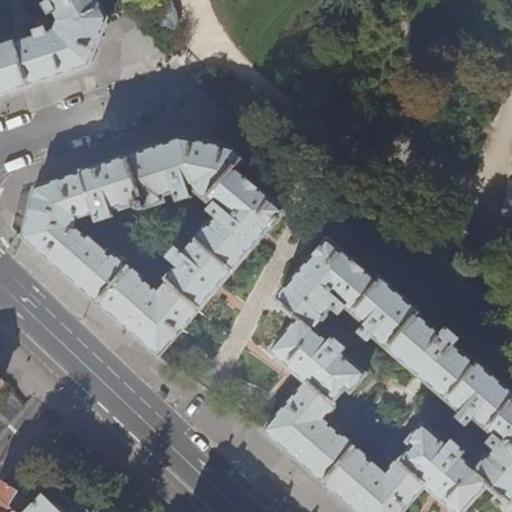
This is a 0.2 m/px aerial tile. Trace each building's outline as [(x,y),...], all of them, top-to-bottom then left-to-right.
[(108,19),(97,0),(50,0),(62,21),(58,33),(30,42),(18,45),(18,43),(0,48),(0,94),(43,81),(57,76),(90,65),(98,43),(108,19)] [(283,213),(234,170),(243,159),(232,150),(183,139),(144,152),(80,173),(35,188),(23,237),(59,268),(121,322),(159,355),(283,213)] [(328,242),(276,301),(298,321),(272,351),(307,382),(264,430),(291,453),(355,509),(358,511),(402,511),(427,485),(457,511),(464,511),(488,485),(510,504),(511,501),(511,394),(476,364),(474,366),(418,316),(420,314),(380,280),(377,284),(328,242)] [(122,474),(74,431),(59,432),(45,447),(104,497),(122,474)] [(18,492),(3,480),(0,483),(0,511),(92,511),(103,498),(71,472),(66,478),(31,448),(14,467),(41,494),(23,511),(13,511),(11,510),(14,506),(14,503),(11,501),(18,492)]
